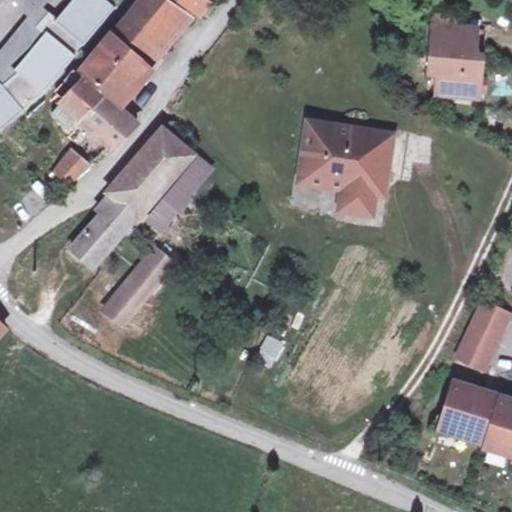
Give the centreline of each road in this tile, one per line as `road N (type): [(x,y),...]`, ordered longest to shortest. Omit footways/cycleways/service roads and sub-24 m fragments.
road 1 (unclassified): [(0,300),(126,390),(431,511)]
road 2 (residential): [(0,265),(154,123),(164,89),(239,0)]
